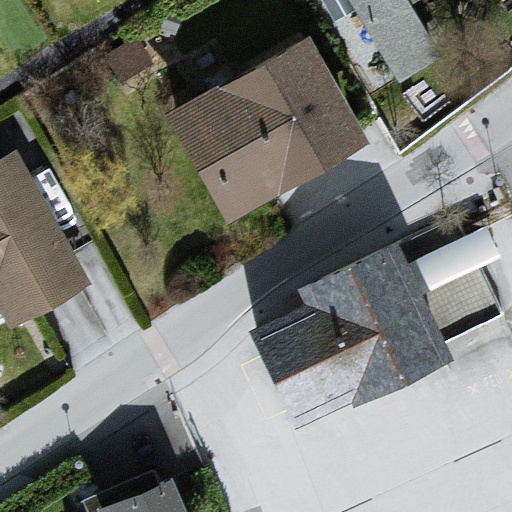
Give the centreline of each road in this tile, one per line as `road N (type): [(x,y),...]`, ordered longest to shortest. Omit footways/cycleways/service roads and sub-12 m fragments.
road 1 (residential): [(479,136),(0,448)]
road 2 (unknown): [(213,309),(307,511)]
